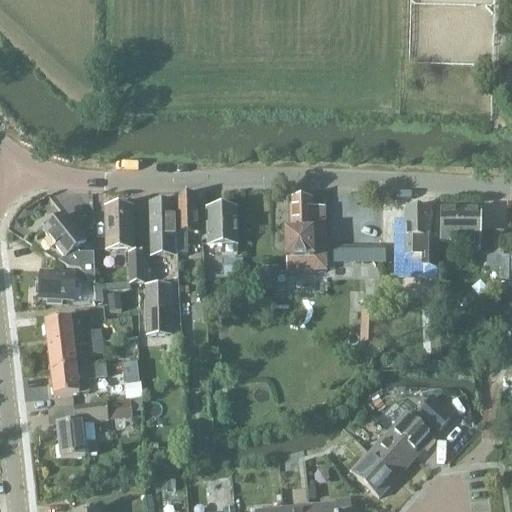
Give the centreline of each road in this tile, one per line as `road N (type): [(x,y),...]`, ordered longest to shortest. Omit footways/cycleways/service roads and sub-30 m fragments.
road 1 (tertiary): [(13,166),(88,178),(279,174),(511,185)]
road 2 (tertiary): [(16,511),(0,368)]
